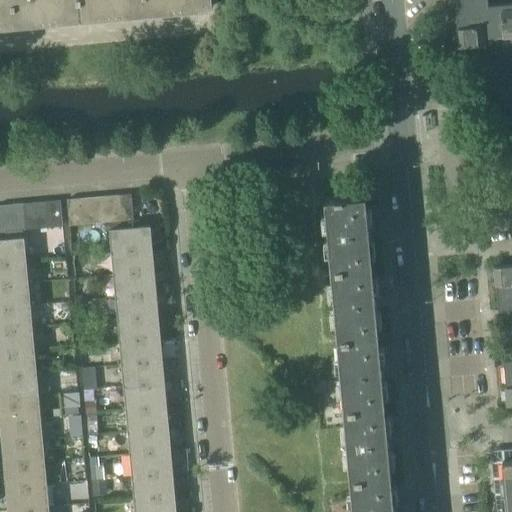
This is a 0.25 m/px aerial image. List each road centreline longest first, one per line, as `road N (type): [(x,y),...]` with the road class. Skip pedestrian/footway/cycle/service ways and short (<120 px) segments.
road 1 (residential): [(224,511),(190,163)]
road 2 (tertiary): [(436,511),(410,233)]
road 3 (residential): [(190,163),(403,144)]
road 4 (residential): [(0,181),(190,163)]
road 5 (tertiary): [(403,144),(389,0)]
